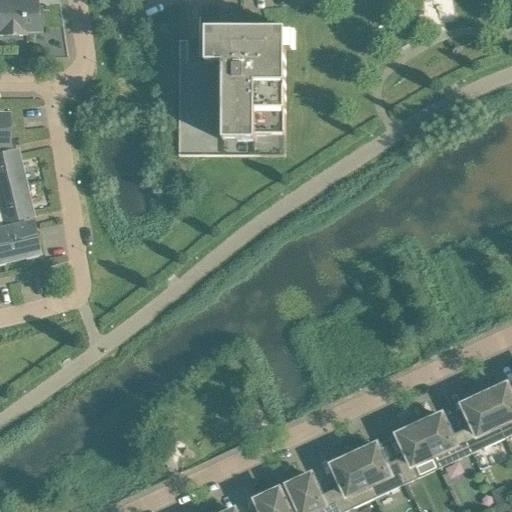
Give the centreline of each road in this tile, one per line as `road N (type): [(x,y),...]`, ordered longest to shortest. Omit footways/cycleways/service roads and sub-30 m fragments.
road 1 (residential): [(140,511),(511,341)]
road 2 (residential): [(0,315),(78,297),(49,89)]
